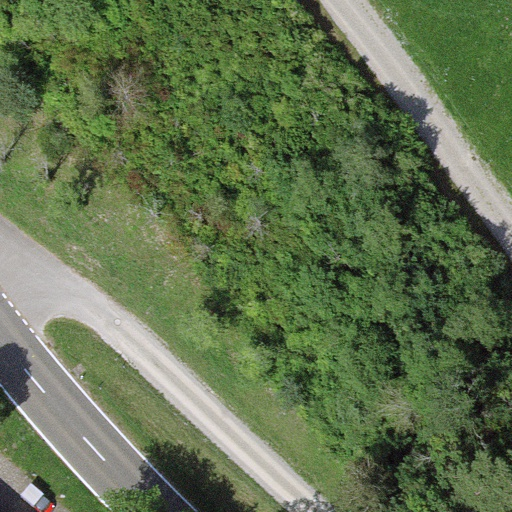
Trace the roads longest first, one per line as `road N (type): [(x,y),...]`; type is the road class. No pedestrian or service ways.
road 1 (track): [(325,511),(83,295),(0,254)]
road 2 (track): [(511,235),(334,0)]
road 3 (tertiary): [(153,511),(0,335)]
